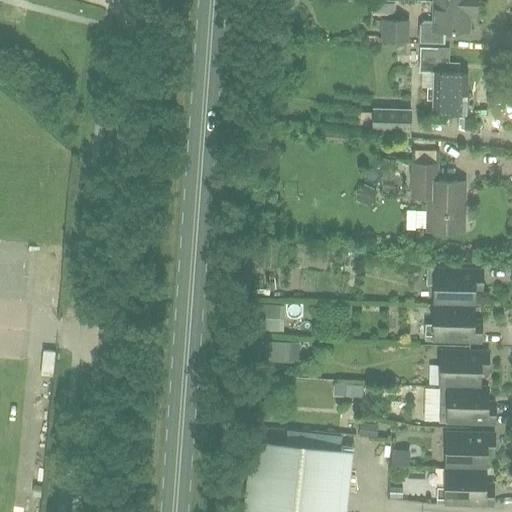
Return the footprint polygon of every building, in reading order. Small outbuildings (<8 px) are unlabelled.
[(477,3),(434,1),(433,21),(424,21),(420,24),(420,29),(469,31),(470,16),(476,16),(477,3)] [(382,41),(407,42),(408,20),(383,19),(382,41)] [(277,40),(262,40),(262,57),(278,56),(277,40)] [(437,56),(437,48),(437,47),(420,47),(419,48),(420,48),(420,56),(437,56)] [(437,56),(420,56),(419,72),(434,72),(433,88),(427,88),(427,100),(433,100),(433,113),(466,114),(468,72),(458,72),(459,63),(448,63),(449,48),(437,48),(437,56)] [(373,111),(372,123),(410,124),(411,112),(373,111)] [(260,124),(258,140),(270,142),(272,125),(260,124)] [(319,130),(318,139),(347,142),(348,134),(319,130)] [(413,163),(412,198),(428,198),(427,231),(463,231),(464,181),(437,181),(437,164),(413,163)] [(482,293),(482,284),(483,270),(427,268),(426,284),(434,285),(434,304),(474,305),(474,293),(482,293)] [(255,304),(254,331),(279,332),(280,305),(255,304)] [(474,305),(434,304),(433,324),(425,324),(425,340),(481,342),(481,327),(481,319),(473,319),(474,305)] [(289,343),(265,342),(264,362),(289,362),(289,343)] [(488,375),(488,366),(489,351),(441,350),(440,386),(488,387),(480,387),(480,375),(488,375)] [(274,419),(276,378),(250,377),(248,418),(274,419)] [(346,384),(345,397),(363,398),(364,385),(346,384)] [(488,387),(440,386),(439,422),(495,424),(495,400),(487,400),(488,387)] [(360,423),(358,436),(376,438),(378,425),(360,423)] [(446,432),(446,468),(486,469),(486,456),(494,456),(494,447),(495,433),(446,432)] [(345,511),(353,451),(252,440),(244,511),(345,511)] [(486,469),(446,468),(445,487),(437,487),(437,504),(493,505),(493,482),(485,482),(486,469)] [(433,489),(411,486),(410,498),(432,501),(433,489)]
